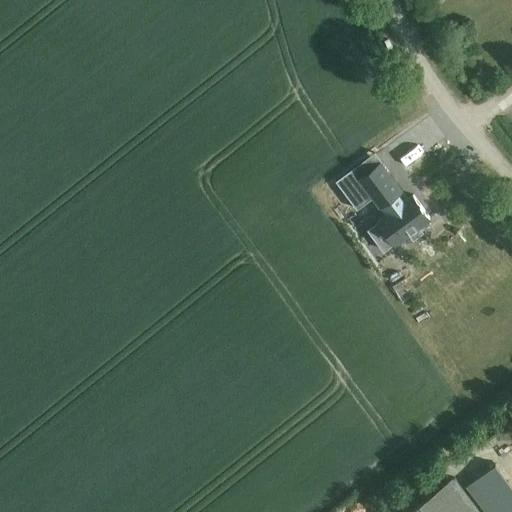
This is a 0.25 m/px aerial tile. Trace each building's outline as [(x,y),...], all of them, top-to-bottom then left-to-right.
[(420,131),(427,145),(442,136),(435,123),(420,131)] [(396,194),(398,193),(402,190),(381,161),(358,178),(380,206),(386,202),(392,210),(378,220),(394,243),(409,232),(413,239),(423,232),(418,225),(430,217),(413,195),(402,203),(396,194)] [(416,244),(407,247),(413,263),(422,259),(416,244)] [(467,486),(477,499),(486,511),(511,511),(511,486),(495,464),(467,486)] [(480,511),(453,477),(406,511),(480,511)]
